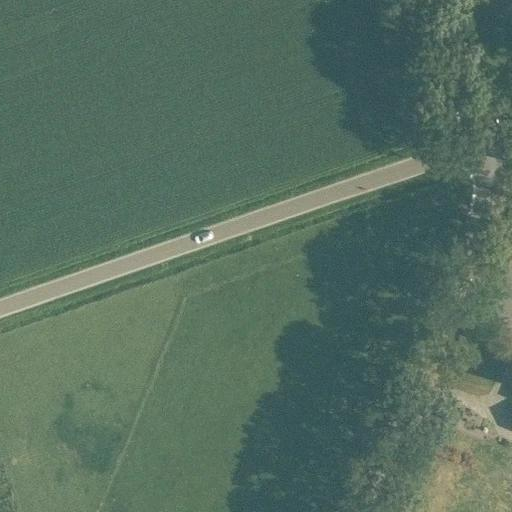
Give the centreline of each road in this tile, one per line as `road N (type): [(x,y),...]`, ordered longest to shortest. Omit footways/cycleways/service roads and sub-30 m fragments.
road 1 (unclassified): [(0,314),(469,151)]
road 2 (unclassified): [(353,511),(496,155)]
road 3 (unclassified): [(469,151),(420,0)]
